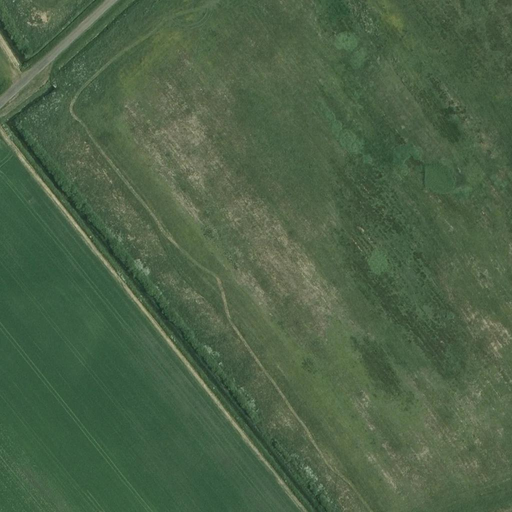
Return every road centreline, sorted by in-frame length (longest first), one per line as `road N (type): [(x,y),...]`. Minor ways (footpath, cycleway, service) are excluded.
road 1 (track): [(306,511),(0,124)]
road 2 (unclassified): [(0,103),(112,0)]
